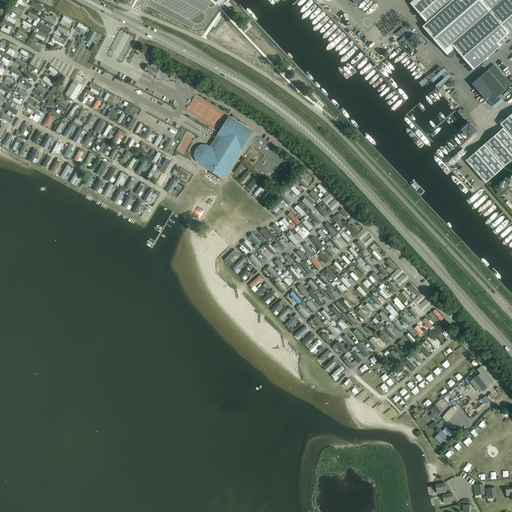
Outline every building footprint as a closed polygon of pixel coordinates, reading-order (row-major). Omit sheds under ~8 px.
[(366,10),(376,2),(374,0),(361,0),(359,2),(366,10)] [(420,0),(413,6),(426,22),(450,0),(420,0)] [(511,35),(511,0),(452,0),(422,26),(450,58),(458,52),(473,69),(511,35)] [(30,5),(41,11),(42,10),(44,11),(45,9),(43,8),(43,7),(33,1),(30,5)] [(12,6),(10,9),(19,14),(21,11),(16,8),(14,7),(12,6)] [(26,15),(39,21),(40,18),(28,11),(26,15)] [(49,33),(51,28),(41,23),(41,24),(40,23),(38,26),(39,27),(39,28),(49,33)] [(87,28),(79,23),(77,26),(87,32),(89,29),(87,28)] [(58,26),(57,29),(55,32),(58,33),(60,30),(59,32),(64,34),(64,33),(67,34),(68,34),(69,31),(58,26)] [(403,28),(396,34),(399,37),(406,31),(403,28)] [(28,34),(19,29),(17,33),(26,38),(28,39),(30,35),(28,34)] [(94,32),(88,42),(91,44),(97,34),(94,32)] [(414,48),(421,42),(413,34),(407,39),(414,48)] [(63,40),(54,35),(52,38),(61,43),(63,40)] [(87,49),(84,48),(79,57),(82,59),(87,49)] [(86,60),(94,64),(99,55),(91,51),(86,60)] [(25,63),(16,59),(15,62),(20,65),(19,66),(21,67),(22,66),(23,66),(25,63)] [(161,64),(158,70),(156,69),(157,66),(155,65),(151,63),(150,66),(147,64),(144,70),(156,76),(156,78),(159,79),(161,78),(166,69),(162,67),(163,66),(161,64)] [(435,79),(433,78),(445,67),(442,64),(428,77),(432,82),(435,79)] [(498,99),(497,97),(511,85),(494,65),(472,84),(486,100),(491,106),(498,99)] [(58,72),(50,66),(48,69),(56,75),(58,72)] [(12,67),(10,70),(19,76),(21,77),(22,74),(21,73),(12,67)] [(36,79),(37,76),(29,71),(27,70),(25,72),(27,74),(36,79)] [(42,79),(51,86),(52,86),(53,84),(54,83),(45,76),(44,76),(43,78),(42,79)] [(80,87),(74,83),(75,81),(74,81),(66,94),(75,100),(83,86),(81,85),(80,87)] [(10,90),(1,84),(0,86),(0,88),(8,93),(9,93),(10,90)] [(47,90),(39,84),(36,88),(45,94),(47,90)] [(49,101),(47,100),(46,100),(36,93),(35,95),(45,103),(45,102),(47,103),(49,101)] [(118,104),(121,98),(116,95),(113,101),(118,104)] [(66,109),(67,105),(59,100),(59,101),(57,99),(56,102),(57,103),(57,104),(66,109)] [(41,106),(32,100),(30,103),(39,109),(41,106)] [(101,102),(97,100),(93,107),(96,109),(101,102)] [(16,114),(18,110),(9,106),(8,105),(6,109),(16,114)] [(107,116),(110,118),(116,107),(113,106),(113,107),(112,107),(107,116)] [(82,109),(78,116),(77,118),(80,120),(85,111),(86,109),(83,107),(82,109)] [(59,118),(61,115),(55,111),(56,110),(53,108),(52,109),(49,108),(48,110),(50,112),(59,118)] [(465,160),(485,183),(511,159),(511,112),(500,123),(503,127),(465,160)] [(95,115),(92,113),(86,124),(89,126),(95,115)] [(49,114),(43,124),(47,126),(53,116),(49,114)] [(136,118),(132,116),(126,127),(130,129),(136,118)] [(101,118),(94,130),(97,132),(101,127),(102,125),(104,122),(103,122),(104,120),(101,118)] [(196,149),(195,150),(195,151),(194,152),(194,153),(194,155),(194,156),(195,157),(195,158),(196,159),(196,160),(197,161),(198,162),(199,162),(201,163),(208,167),(210,169),(219,174),(223,168),(229,158),(231,159),(232,158),(235,160),(253,131),(231,118),(229,122),(224,129),(222,128),(213,142),(212,142),(211,144),(212,144),(210,147),(209,146),(208,145),(207,145),(206,145),(205,145),(204,144),(203,144),(202,145),(201,145),(200,145),(199,146),(198,146),(197,147),(196,148),(196,149)] [(19,134),(23,135),(28,125),(29,123),(26,121),(25,123),(24,123),(19,134)] [(64,124),(61,122),(56,131),(59,133),(64,124)] [(475,132),(476,130),(469,122),(467,123),(461,129),(468,138),(473,133),(475,132)] [(69,135),(68,135),(74,126),(70,124),(63,135),(67,137),(69,135)] [(112,126),(109,124),(103,134),(106,136),(112,126)] [(38,132),(33,141),(37,142),(41,133),(42,131),(39,130),(38,132)] [(112,141),(116,143),(122,132),(118,130),(112,141)] [(13,135),(9,133),(3,144),(7,146),(13,135)] [(188,149),(195,135),(191,133),(189,136),(188,135),(182,146),(188,149)] [(473,142),(480,136),(478,133),(471,139),(473,142)] [(159,134),(154,144),(157,146),(163,136),(159,134)] [(82,144),(86,146),(91,137),(87,135),(82,144)] [(58,140),(54,150),(62,153),(66,142),(58,140)] [(19,147),(20,144),(16,141),(12,149),(15,151),(17,146),(19,147)] [(107,144),(103,142),(98,151),(102,152),(107,144)] [(462,151),(468,146),(465,142),(459,148),(462,151)] [(19,154),(23,156),(28,146),(28,145),(25,143),(24,144),(19,154)] [(66,157),(69,151),(69,150),(71,147),(71,146),(72,145),(69,143),(68,145),(63,155),(66,157)] [(28,159),(32,161),(34,157),(37,150),(38,149),(34,147),(33,149),(33,148),(28,159)] [(115,148),(110,157),(113,159),(118,150),(115,148)] [(122,159),(125,161),(127,158),(129,155),(130,155),(131,154),(130,153),(131,152),(127,150),(122,159)] [(152,162),(155,164),(161,153),(158,152),(152,162)] [(85,164),(88,166),(93,155),(90,153),(85,164)] [(44,167),(49,158),(46,156),(41,165),(44,167)] [(131,168),(137,158),(134,156),(128,166),(131,168)] [(61,159),(58,158),(57,159),(50,170),(54,172),(60,161),(61,159)] [(99,172),(104,174),(108,163),(103,162),(99,172)] [(136,172),(139,174),(140,173),(141,170),(143,168),(144,166),(145,164),(142,162),(136,172)] [(241,163),(234,173),(237,174),(244,164),(241,163)] [(64,178),(68,172),(70,173),(71,171),(69,170),(71,167),(67,164),(60,176),(60,177),(64,179),(64,178)] [(186,177),(188,174),(176,166),(174,169),(186,177)] [(106,178),(110,181),(115,171),(115,170),(116,169),(113,167),(112,168),(111,168),(106,178)] [(248,169),(238,180),(241,183),(249,174),(251,172),(248,169)] [(75,172),(76,172),(70,181),(74,184),(77,178),(79,179),(80,177),(78,176),(80,172),(76,170),(75,172)] [(90,172),(84,184),(88,186),(94,174),(90,172)] [(115,184),(119,186),(120,184),(125,174),(121,172),(115,184)] [(165,174),(160,181),(163,183),(168,176),(169,174),(166,172),(165,174)] [(251,189),(256,183),(260,186),(263,182),(256,176),(247,186),(251,189)] [(305,186),(308,184),(304,180),(305,180),(303,178),(302,179),(302,178),(300,176),(298,179),(299,180),(305,186)] [(104,180),(100,178),(94,189),(97,191),(101,185),(102,185),(103,183),(102,183),(103,182),(104,180)] [(131,179),(125,188),(129,190),(134,181),(131,179)] [(166,190),(169,192),(170,191),(172,189),(171,189),(174,185),(175,185),(177,182),(172,179),(166,190)] [(114,185),(110,183),(103,194),(107,197),(114,185)] [(141,183),(135,193),(138,195),(140,191),(143,186),(144,184),(141,183)] [(326,191),(319,184),(317,186),(320,189),(322,191),(324,193),(326,191)] [(494,187),(501,195),(510,187),(507,184),(501,189),(497,185),(494,187)] [(254,194),(256,196),(263,188),(261,186),(254,194)] [(293,186),(291,188),(297,195),(300,192),(293,186)] [(114,199),(117,201),(123,190),(120,188),(114,199)] [(149,189),(144,199),(147,201),(153,192),(153,191),(154,190),(151,188),(150,190),(149,189)] [(261,200),(264,203),(273,192),(274,191),(271,188),(261,200)] [(318,197),(312,191),(310,193),(316,199),(318,197)] [(128,196),(123,206),(126,208),(132,198),(133,196),(130,194),(128,196)] [(288,203),(291,201),(288,197),(289,196),(288,195),(286,196),(285,195),(283,197),(288,203)] [(108,206),(110,203),(97,196),(95,199),(108,206)] [(312,205),(305,198),(303,200),(306,203),(310,207),(312,205)] [(330,209),(334,205),(327,198),(323,201),(330,209)] [(138,201),(132,211),(136,214),(142,203),(143,201),(139,199),(138,201)] [(270,207),(273,210),(281,201),(278,199),(270,207)] [(306,213),(298,205),(295,208),(303,215),(306,213)] [(326,214),(320,207),(318,210),(324,216),(326,214)] [(349,215),(342,208),(340,210),(346,217),(349,215)] [(297,225),(300,222),(290,211),(287,214),(297,225)] [(312,212),(309,215),(317,223),(318,223),(320,221),(319,221),(320,220),(312,212)] [(342,223),(334,215),(332,218),(340,226),(342,223)] [(281,220),(278,222),(282,226),(283,225),(285,227),(287,226),(290,230),(293,228),(289,224),(284,218),(281,220)] [(303,222),(310,230),(313,227),(306,220),(303,222)] [(327,222),(325,225),(334,235),(337,232),(327,222)] [(279,233),(282,231),(275,223),(272,225),(279,233)] [(358,232),(357,232),(359,231),(357,229),(355,230),(353,228),(354,227),(353,225),(352,226),(350,224),(350,225),(348,223),(346,226),(347,227),(355,235),(358,232)] [(269,242),(272,239),(262,228),(260,229),(259,231),(269,242)] [(320,229),(317,232),(321,236),(320,237),(321,238),(322,237),(323,238),(326,241),(329,238),(320,229)] [(348,242),(350,240),(341,230),(338,232),(348,242)] [(261,241),(253,233),(249,236),(258,245),(261,241)] [(288,237),(295,244),(298,241),(291,234),(288,237)] [(366,234),(363,237),(372,246),(375,243),(366,234)] [(322,246),(313,236),(310,239),(319,249),(322,246)] [(342,247),(334,237),(331,240),(340,249),(342,247)] [(285,248),(287,246),(282,240),(283,240),(282,238),(281,239),(280,238),(278,240),(285,248)] [(254,249),(245,240),(242,243),(251,252),(253,254),(256,251),(254,249)] [(364,248),(358,240),(355,243),(359,247),(360,249),(362,250),(364,248)] [(273,254),(276,252),(269,245),(269,246),(268,244),(267,243),(265,245),(267,247),(273,254)] [(306,243),(303,245),(307,251),(308,254),(309,253),(310,254),(313,251),(306,243)] [(332,255),(335,253),(332,249),(333,248),(331,247),(330,248),(328,245),(327,245),(326,244),(324,246),(324,247),(332,255)] [(357,260),(359,258),(359,257),(360,257),(351,247),(349,249),(353,254),(354,255),(356,257),(355,257),(357,260)] [(266,260),(269,258),(260,248),(258,251),(259,252),(266,260)] [(235,249),(224,259),(227,263),(238,252),(235,249)] [(306,257),(298,250),(296,252),(304,260),(306,257)] [(318,255),(325,263),(329,260),(321,252),(318,254),(318,255)] [(380,258),(373,252),(371,254),(377,260),(380,258)] [(294,261),(287,253),(284,256),(288,261),(290,263),(291,264),(294,261)] [(352,264),(344,255),(341,257),(345,261),(347,263),(350,266),(352,264)] [(262,265),(254,256),(253,257),(250,259),(258,268),(262,265)] [(318,269),(321,266),(312,256),(309,258),(310,259),(310,260),(318,269)] [(366,256),(363,259),(370,266),(373,264),(366,256)] [(232,267),(235,270),(246,261),(243,258),(232,267)] [(277,259),(275,261),(282,269),(284,267),(284,266),(277,259)] [(396,267),(389,259),(386,261),(393,269),(394,269),(395,271),(397,269),(396,267)] [(309,274),(312,271),(303,261),(301,262),(300,263),(302,265),(309,274)] [(340,271),(343,269),(336,261),(333,264),(340,271)] [(239,274),(242,278),(247,273),(249,271),(253,268),(249,265),(239,274)] [(272,274),(276,278),(278,276),(269,266),(267,268),(271,273),(272,274)] [(386,276),(388,274),(381,266),(378,268),(386,276)] [(337,277),(328,268),(328,269),(327,269),(325,270),(326,271),(327,272),(326,273),(327,275),(328,274),(332,278),(334,280),(335,281),(337,279),(336,278),(337,277)] [(299,278),(292,269),(290,271),(297,279),(299,278)] [(356,281),(358,278),(354,274),(355,273),(354,272),(353,273),(352,272),(350,274),(356,281)] [(373,272),(370,275),(375,280),(376,281),(379,285),(382,282),(380,280),(381,280),(373,272)] [(259,275),(249,285),(252,288),(262,278),(259,275)] [(326,285),(328,282),(321,275),(318,278),(326,285)] [(348,288),(351,285),(346,280),(347,279),(346,277),(345,278),(341,275),(339,278),(348,288)] [(400,285),(402,283),(396,276),(393,278),(400,285)] [(283,280),(289,286),(291,283),(288,280),(287,278),(286,277),(283,280)] [(362,282),(367,287),(371,283),(366,278),(362,282)] [(318,288),(310,279),(307,282),(315,291),(318,288)] [(282,292),(284,289),(275,280),(273,282),(282,292)] [(300,283),(297,286),(299,289),(299,290),(303,294),(304,296),(305,295),(306,297),(309,294),(300,283)] [(389,283),(387,285),(393,292),(395,290),(392,286),(393,284),(391,283),(390,284),(389,283)] [(344,292),(337,284),(334,286),(334,287),(341,294),(344,292)] [(411,284),(409,286),(412,290),(411,291),(413,294),(415,293),(417,295),(419,293),(411,284)] [(264,289),(266,287),(263,285),(256,292),(257,293),(259,294),(263,290),(264,289)] [(359,286),(356,288),(365,298),(368,296),(359,286)] [(275,292),(273,289),(262,299),(265,302),(268,299),(270,297),(272,296),(274,294),(275,292)] [(333,299),(335,297),(331,292),(332,291),(330,289),(329,290),(326,292),(333,299)] [(411,298),(404,290),(401,292),(407,299),(408,299),(410,301),(411,300),(411,299),(411,298)] [(290,294),(292,297),(294,299),(298,304),(301,301),(292,291),(290,294)] [(320,305),(323,303),(318,298),(319,297),(317,294),(316,295),(313,292),(310,294),(320,305)] [(379,305),(382,302),(373,293),(370,296),(379,305)] [(396,297),(393,300),(396,303),(396,304),(397,303),(401,308),(403,305),(396,297)] [(427,304),(424,300),(422,301),(420,298),(415,302),(422,309),(427,304)] [(274,312),(279,308),(281,306),(282,304),(281,303),(284,301),(282,299),(280,301),(279,301),(271,309),(274,312)] [(312,311),(315,308),(311,303),(310,302),(309,300),(308,300),(307,299),(304,301),(312,311)] [(344,299),(341,302),(348,311),(349,310),(350,311),(354,310),(352,308),(352,307),(344,299)] [(371,312),(374,310),(367,302),(365,305),(371,312)] [(386,307),(392,313),(395,317),(398,314),(389,304),(386,307)] [(333,305),(330,308),(337,317),(338,317),(338,318),(341,315),(341,314),(333,305)] [(415,316),(418,314),(414,310),(415,309),(413,306),(411,307),(409,309),(415,316)] [(305,318),(308,315),(301,307),(298,310),(305,318)] [(282,320),(291,311),(289,308),(279,317),(282,320)] [(367,316),(360,308),(357,311),(364,319),(367,316)] [(331,318),(324,309),(320,312),(328,321),(328,320),(329,322),(332,320),(331,318)] [(440,320),(443,318),(435,309),(433,312),(440,320)] [(382,311),(379,314),(382,317),(381,318),(383,320),(384,319),(386,321),(389,319),(382,311)] [(288,327),(294,322),(296,320),(299,317),(296,314),(285,324),(288,327)] [(354,317),(352,314),(348,317),(355,324),(357,322),(353,318),(354,317)] [(404,314),(402,316),(408,324),(411,321),(404,314)] [(325,325),(316,316),(313,319),(320,327),(321,326),(322,328),(325,325)] [(374,318),(372,320),(376,324),(375,325),(376,326),(379,329),(380,328),(382,326),(381,324),(374,318)] [(401,330),(404,328),(395,318),(392,321),(401,330)] [(425,318),(422,321),(425,324),(426,324),(424,326),(425,327),(427,326),(430,329),(432,326),(431,325),(431,324),(425,318)] [(339,320),(336,322),(343,329),(346,327),(342,323),(343,322),(341,319),(340,320),(339,320)] [(447,327),(442,322),(433,330),(433,329),(428,334),(433,340),(438,336),(437,335),(447,327)] [(296,333),(298,336),(308,328),(305,325),(296,333)] [(338,333),(331,325),(327,328),(335,336),(338,333)] [(420,335),(423,332),(417,325),(414,328),(420,335)] [(393,336),(396,334),(392,330),(393,330),(391,328),(391,329),(389,327),(387,329),(393,336)] [(355,329),(356,329),(353,332),(360,340),(363,337),(355,329)] [(301,341),(305,345),(311,339),(312,338),(314,336),(315,335),(312,332),(311,333),(301,341)] [(382,332),(379,335),(386,343),(389,340),(382,332)] [(328,343),(331,341),(328,337),(329,336),(326,333),(325,334),(323,333),(320,335),(328,343)] [(415,340),(408,333),(405,336),(412,343),(415,340)] [(353,343),(346,334),(344,335),(351,344),(353,343)] [(377,349),(380,346),(372,337),(369,340),(377,349)] [(308,349),(312,352),(321,344),(320,344),(322,342),(319,339),(317,340),(308,349)] [(407,347),(400,340),(398,342),(404,350),(407,347)] [(338,341),(335,344),(342,352),(346,349),(338,341)] [(366,355),(368,353),(364,348),(365,347),(363,345),(362,346),(359,343),(357,345),(366,355)] [(421,344),(420,345),(419,347),(420,348),(421,349),(428,357),(431,354),(424,346),(421,344)] [(326,351),(319,358),(322,361),(329,354),(329,353),(330,352),(328,349),(326,351)] [(349,351),(358,362),(361,359),(352,349),(349,351)] [(393,349),(390,352),(399,363),(402,360),(400,358),(393,349)] [(423,361),(417,353),(414,356),(421,363),(423,361)] [(351,368),(354,366),(347,358),(346,358),(345,356),(342,358),(344,360),(351,368)] [(406,358),(403,360),(405,362),(412,370),(416,368),(408,359),(406,358)] [(332,360),(324,368),(327,371),(336,363),(335,362),(336,361),(334,359),(333,360),(332,360)] [(403,363),(394,371),(397,374),(406,365),(403,363)] [(341,366),(331,375),(334,378),(344,369),(341,366)] [(470,381),(479,392),(493,381),(481,366),(477,369),(480,373),(470,381)] [(430,375),(425,379),(428,383),(433,378),(430,375)] [(425,393),(422,395),(429,405),(432,403),(425,393)] [(436,405),(433,407),(429,410),(432,413),(429,415),(432,418),(435,416),(439,421),(442,418),(438,414),(441,412),(436,405)] [(419,409),(416,406),(413,409),(415,412),(412,415),(415,418),(417,417),(424,410),(421,407),(419,409)] [(435,421),(428,426),(432,429),(438,424),(435,421)] [(445,443),(446,442),(447,442),(447,441),(453,434),(446,427),(443,430),(446,433),(445,434),(442,431),(439,434),(438,433),(436,436),(438,438),(437,439),(437,440),(438,441),(440,442),(440,443),(442,443),(442,442),(444,443),(445,443)] [(437,493),(446,491),(447,491),(445,482),(435,484),(437,493)] [(476,494),(478,494),(485,493),(483,483),(475,485),(476,494)] [(488,498),(490,498),(496,497),(495,487),(487,488),(488,498)] [(444,503),(454,501),(452,492),(442,494),(444,503)]
